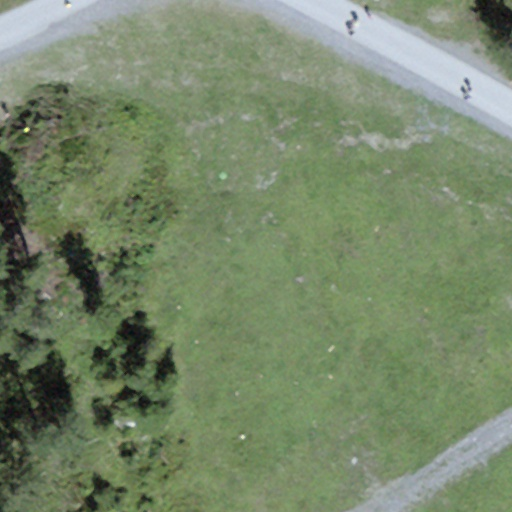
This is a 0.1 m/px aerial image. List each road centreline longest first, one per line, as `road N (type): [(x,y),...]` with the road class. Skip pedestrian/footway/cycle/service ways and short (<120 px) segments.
road 1 (track): [(306,0),(511,120)]
road 2 (track): [(383,511),(511,427)]
